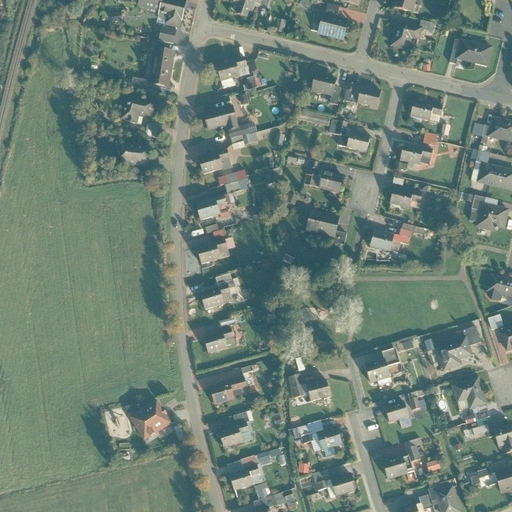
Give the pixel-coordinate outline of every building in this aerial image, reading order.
[(133,0),(133,4),(160,12),(156,25),(180,31),(189,1),(185,0),(133,0)] [(264,0),(235,0),(233,8),(238,9),(236,15),(248,18),(250,11),(254,13),(256,6),(262,8),(264,0)] [(315,5),(304,0),(302,0),(298,8),(310,13),(315,5)] [(417,0),(394,0),(392,8),(413,14),(417,0)] [(274,31),(284,33),(286,21),(277,19),(274,31)] [(348,25),(321,19),(318,35),(345,41),(348,25)] [(420,26),(397,21),(391,48),(411,52),(413,40),(421,41),(424,30),(435,32),(437,24),(421,20),(420,26)] [(492,46),(461,41),(458,62),(489,67),(492,46)] [(155,45),(151,64),(175,69),(178,50),(155,45)] [(254,57),(218,65),(222,81),(257,74),(254,57)] [(151,64),(148,83),(171,88),(175,69),(151,64)] [(338,79),(315,74),(311,95),(333,100),(338,79)] [(261,86),(259,76),(247,78),(249,89),(261,86)] [(377,108),(381,91),(361,86),(357,103),(377,108)] [(158,100),(127,94),(121,121),(139,124),(140,117),(154,120),(158,100)] [(445,105),(415,99),(411,119),(432,123),(433,115),(442,116),(445,105)] [(233,104),(205,112),(210,131),(226,126),(227,131),(240,127),(233,104)] [(511,121),(494,117),(492,128),(475,124),(472,134),(511,143),(511,121)] [(348,122),(333,119),(330,135),(340,136),(337,148),(368,154),(371,137),(346,132),(348,122)] [(161,127),(149,124),(147,136),(158,139),(161,127)] [(256,124),(247,125),(248,134),(257,133),(256,124)] [(286,136),(276,133),(273,144),(284,146),(286,136)] [(439,138),(427,134),(424,143),(436,147),(439,138)] [(243,136),(230,139),(232,150),(245,148),(243,136)] [(149,143),(122,141),(120,163),(147,165),(149,143)] [(434,152),(404,145),(403,149),(400,162),(421,167),(423,157),(432,160),(434,152)] [(227,148),(199,156),(204,175),(233,167),(227,148)] [(490,154),(477,150),(474,162),(483,164),(481,172),(474,170),(471,181),(511,191),(511,170),(488,164),(490,154)] [(323,164),(311,161),(307,174),(312,176),(309,187),(340,196),(344,181),(320,174),(323,164)] [(246,179),(238,181),(236,176),(221,180),(225,194),(248,187),(246,179)] [(387,204),(419,210),(422,193),(390,186),(387,204)] [(295,204),(296,195),(289,194),(288,203),(295,204)] [(228,200),(196,208),(201,225),(232,217),(228,200)] [(511,210),(481,204),(476,227),(497,231),(498,227),(507,229),(511,210)] [(340,216),(310,209),(305,231),(334,238),(333,243),(345,247),(348,234),(336,231),(340,216)] [(396,235),(374,231),(371,249),(393,253),(394,242),(412,245),(415,231),(397,228),(396,235)] [(227,243),(197,250),(200,265),(230,258),(228,252),(236,250),(233,237),(226,239),(227,243)] [(292,265),(295,259),(286,255),(283,261),(292,265)] [(511,277),(491,273),(485,300),(500,304),(502,296),(511,298),(511,277)] [(219,290),(201,295),(206,311),(234,304),(229,287),(235,285),(232,274),(216,278),(219,290)] [(243,301),(251,300),(251,289),(242,290),(243,301)] [(500,315),(487,319),(491,331),(499,329),(506,353),(511,351),(511,325),(503,328),(500,315)] [(221,328),(235,324),(233,318),(219,322),(221,328)] [(476,326),(465,330),(471,347),(482,343),(476,326)] [(231,328),(203,338),(209,354),(237,344),(231,328)] [(465,330),(434,339),(444,372),(464,366),(462,360),(473,357),(471,347),(465,330)] [(385,360),(365,366),(369,383),(392,377),(389,366),(400,364),(396,350),(384,354),(385,360)] [(479,376),(453,384),(451,385),(457,404),(468,400),(471,410),(488,405),(479,376)] [(245,379),(211,389),(215,405),(236,399),(234,392),(248,388),(245,379)] [(327,380),(297,387),(300,399),(309,396),(311,402),(331,397),(327,380)] [(155,400),(127,417),(143,442),(171,425),(155,400)] [(403,400),(384,406),(390,425),(399,422),(402,430),(412,426),(410,422),(423,418),(417,400),(405,404),(403,400)] [(488,414),(476,417),(478,427),(490,424),(488,414)] [(248,422),(220,430),(225,447),(253,439),(248,422)] [(433,424),(422,424),(422,433),(433,433),(433,424)] [(299,428),(301,434),(310,431),(308,425),(299,428)] [(511,431),(495,438),(497,442),(499,449),(506,446),(508,453),(511,451),(511,431)] [(339,433),(318,440),(324,460),(337,456),(335,449),(343,447),(339,433)] [(311,435),(296,440),(297,446),(313,442),(311,435)] [(421,439),(404,444),(408,455),(410,462),(426,457),(421,439)] [(269,458),(279,457),(278,449),(268,451),(269,458)] [(408,455),(384,461),(388,480),(407,476),(406,472),(412,471),(410,462),(408,455)] [(439,461),(427,464),(428,472),(440,470),(439,461)] [(311,464),(300,463),(299,472),(310,473),(311,464)] [(258,467),(229,474),(234,491),(263,483),(258,467)] [(480,484),(478,477),(491,475),(490,468),(468,472),(471,486),(480,484)] [(511,469),(495,475),(501,494),(511,490),(511,469)] [(356,492),(351,474),(331,480),(315,485),(318,493),(329,489),(332,499),(356,492)] [(491,475),(479,479),(480,484),(493,481),(491,475)] [(462,511),(452,481),(429,489),(431,495),(433,502),(437,501),(441,511),(462,511)] [(292,493),(283,496),(286,506),(295,503),(292,493)] [(420,505),(397,511),(396,511),(425,511),(424,510),(434,507),(431,495),(419,498),(420,505)]
